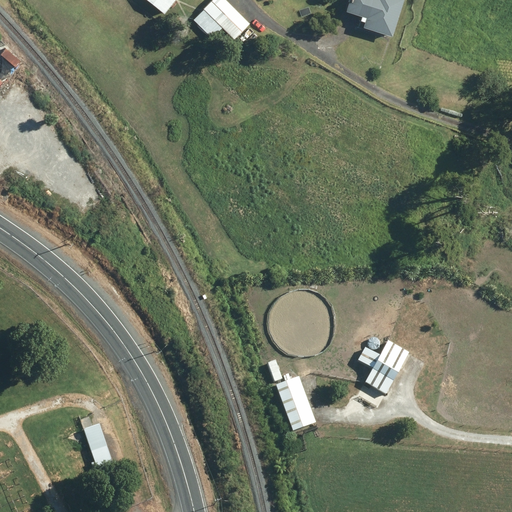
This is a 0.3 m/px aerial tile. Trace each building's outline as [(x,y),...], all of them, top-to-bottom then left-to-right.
[(150,0),(166,13),(177,0),(150,0)] [(227,0),(213,0),(205,9),(230,33),(246,17),(227,0)] [(370,17),(367,26),(395,35),(406,0),(352,0),(349,10),(370,17)] [(382,343),(360,383),(381,396),(397,367),(399,368),(405,356),(382,343)] [(334,367),(333,375),(353,379),(354,371),(334,367)] [(301,377),(287,382),(290,392),(280,395),(294,431),(318,423),(301,377)] [(101,426),(84,431),(100,476),(116,470),(101,426)]
